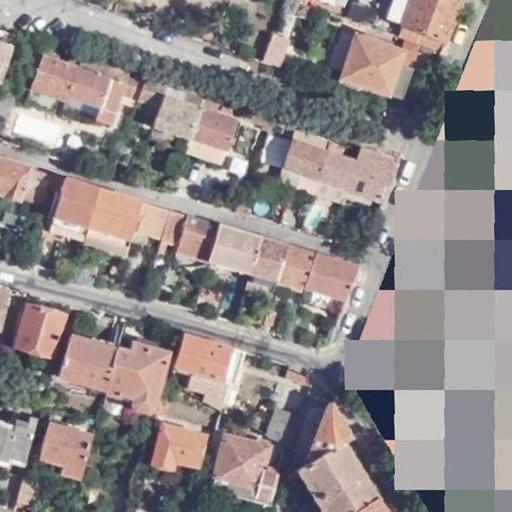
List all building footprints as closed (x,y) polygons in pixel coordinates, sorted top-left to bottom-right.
[(414,42),(439,50),(458,0),(410,0),(402,24),(419,30),(414,42)] [(339,76),(388,92),(401,96),(411,66),(410,66),(417,47),(403,43),(401,47),(372,37),(373,32),(362,28),(361,34),(354,31),(339,76)] [(15,34),(11,33),(0,29),(0,37),(13,42),(15,34)] [(36,41),(15,34),(13,42),(11,47),(10,50),(20,53),(22,48),(33,52),(36,41)] [(271,38),(264,56),(280,63),(287,44),(271,38)] [(403,43),(417,47),(418,43),(414,42),(404,38),(403,43)] [(0,43),(0,77),(10,50),(11,47),(0,43)] [(80,56),(71,53),(68,64),(41,56),(31,88),(66,100),(67,97),(80,56)] [(145,77),(80,56),(67,97),(99,106),(95,120),(110,125),(120,94),(137,99),(145,77)] [(164,83),(160,96),(180,103),(184,90),(164,83)] [(16,94),(0,89),(0,119),(6,121),(16,94)] [(160,96),(150,124),(188,138),(202,96),(188,92),(184,90),(180,103),(160,96)] [(188,138),(184,150),(186,151),(190,138),(203,96),(202,96),(188,138)] [(203,96),(190,138),(186,151),(219,162),(233,119),(212,112),(216,101),(203,96)] [(273,119),(265,117),(263,124),(270,127),(273,119)] [(330,139),(321,136),(317,148),(292,141),(284,168),(302,174),(318,179),(330,139)] [(268,137),(265,161),(285,163),(288,140),(268,137)] [(348,144),(330,139),(318,179),(339,186),(347,189),(356,161),(344,157),(348,144)] [(49,156),(51,149),(45,146),(42,154),(49,156)] [(360,149),(356,161),(347,189),(383,201),(398,161),(360,149)] [(53,175),(0,158),(0,193),(22,200),(25,199),(39,204),(36,212),(42,214),(49,187),(53,175)] [(318,179),(302,174),(298,187),(314,192),(318,179)] [(98,188),(53,175),(49,187),(58,190),(51,215),(88,226),(98,188)] [(318,179),(314,192),(313,194),(333,201),(339,186),(318,179)] [(171,210),(98,188),(88,226),(87,228),(130,240),(138,214),(141,215),(137,231),(163,238),(165,230),(171,210)] [(238,205),(235,213),(241,214),(244,207),(238,205)] [(219,225),(171,210),(165,230),(183,236),(180,241),(176,240),(175,245),(179,246),(178,253),(209,262),(219,225)] [(88,226),(51,215),(46,231),(84,242),(87,228),(88,226)] [(304,221),(301,232),(310,235),(313,224),(304,221)] [(262,238),(219,225),(209,262),(251,274),(262,238)] [(87,228),(84,242),(126,254),(130,240),(87,228)] [(289,246),(262,238),(251,274),(278,282),(289,246)] [(316,255),(289,246),(278,282),(305,289),(316,255)] [(35,252),(31,251),(27,265),(31,266),(35,252)] [(358,268),(316,255),(305,289),(345,300),(358,268)] [(278,282),(251,274),(245,290),(273,298),(278,282)] [(156,288),(149,286),(148,291),(146,298),(153,300),(156,288)] [(51,357),(63,316),(27,305),(21,326),(16,324),(14,332),(19,333),(15,347),(51,357)] [(270,326),(265,324),(262,331),(268,333),(270,326)] [(310,337),(292,331),(290,339),(305,343),(310,337)] [(246,351),(184,335),(175,367),(199,374),(195,389),(208,393),(206,401),(222,409),(230,384),(236,386),(246,351)] [(105,390),(117,350),(70,337),(58,376),(105,390)] [(132,355),(117,350),(105,390),(134,399),(132,407),(152,413),(169,354),(135,344),(132,355)] [(511,511),(511,361),(486,358),(476,378),(471,397),(468,410),(468,430),(470,447),(475,467),(482,483),(500,511),(511,511)] [(312,383),(289,364),(285,376),(312,383)] [(173,392),(163,389),(156,412),(165,415),(173,392)] [(9,401),(0,398),(0,408),(6,410),(9,401)] [(325,404),(307,455),(314,460),(345,443),(352,438),(331,403),(325,404)] [(272,406),(263,431),(293,448),(292,438),(299,415),(272,406)] [(0,462),(8,465),(9,459),(23,464),(36,421),(19,416),(18,420),(13,419),(9,431),(0,428),(0,425),(1,423),(0,422),(0,462)] [(86,454),(92,435),(89,434),(92,423),(80,420),(77,430),(48,423),(38,457),(62,464),(60,473),(79,478),(86,454)] [(162,427),(152,425),(150,431),(160,433),(151,464),(172,469),(176,458),(198,465),(205,435),(163,423),(162,427)] [(307,455),(297,449),(294,456),(279,452),(273,471),(266,469),(273,443),(260,440),(259,445),(228,436),(213,489),(269,505),(278,477),(282,478),(284,473),(286,477),(296,470),(314,460),(307,455)] [(345,443),(314,460),(296,470),(320,511),(356,511),(379,499),(345,443)] [(96,458),(86,454),(79,478),(89,481),(96,458)] [(38,480),(23,476),(16,500),(31,505),(38,480)] [(195,511),(198,502),(174,496),(169,511),(195,511)] [(356,511),(386,511),(379,499),(356,511)]
